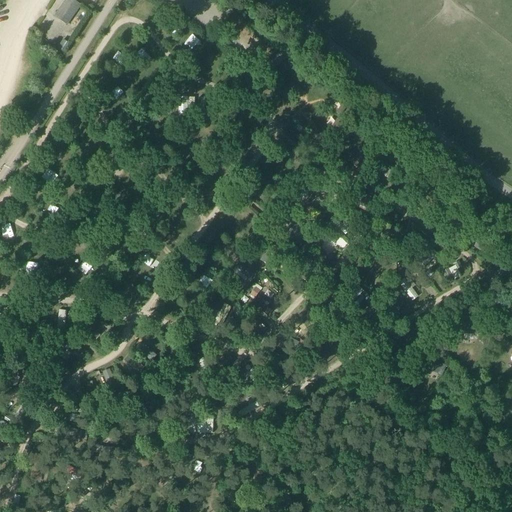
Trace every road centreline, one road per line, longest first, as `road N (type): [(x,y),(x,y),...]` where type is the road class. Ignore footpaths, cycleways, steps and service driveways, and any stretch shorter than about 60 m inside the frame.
road 1 (track): [(0,297),(90,304),(134,319),(140,311),(250,350),(387,204),(471,259),(511,315)]
road 2 (track): [(387,204),(275,126),(202,227),(87,107),(145,22)]
road 3 (track): [(70,381),(98,407),(156,435),(221,438),(467,281),(511,270)]
road 4 (unclassified): [(511,194),(272,0)]
road 5 (track): [(4,511),(20,453),(52,396),(114,350),(134,319)]
road 6 (residential): [(0,165),(111,0)]
road 7 (track): [(160,283),(93,234),(31,225),(0,207)]
road 8 (track): [(0,204),(75,92),(109,75)]
road 9 (track): [(145,22),(275,126)]
road 10 (track): [(250,350),(156,435)]
